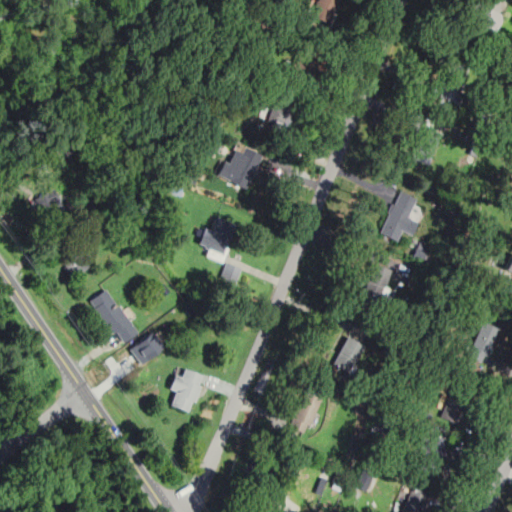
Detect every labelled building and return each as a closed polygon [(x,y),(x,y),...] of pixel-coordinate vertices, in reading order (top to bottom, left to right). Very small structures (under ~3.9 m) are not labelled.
[(315,0),(310,15),(326,21),(333,0),(315,0)] [(503,13),(475,0),(472,0),(465,17),(495,31),(503,13)] [(290,9),(287,20),(306,25),(309,15),(290,9)] [(301,43),(290,74),(309,81),(321,51),(301,43)] [(437,94),(455,103),(470,74),(451,64),(437,94)] [(276,90),(268,114),(283,119),(287,107),(291,108),(295,96),(276,90)] [(419,132),(410,157),(429,164),(440,132),(425,126),(422,133),(419,132)] [(53,148),(58,159),(74,153),(69,141),(53,148)] [(216,173),(244,187),(260,155),(244,147),(241,154),(233,151),(227,163),(222,161),(216,173)] [(185,164),(180,179),(188,181),(193,167),(185,164)] [(38,196),(41,202),(37,204),(44,218),(62,208),(51,189),(38,196)] [(400,190),(379,232),(395,240),(400,229),(410,234),(417,222),(407,217),(416,198),(400,190)] [(216,216),(207,237),(201,234),(197,244),(224,254),(235,224),(216,216)] [(60,258),(73,276),(87,266),(75,248),(60,258)] [(503,269),(511,273),(511,251),(511,252),(503,269)] [(225,262),(219,276),(236,282),(241,268),(225,262)] [(371,264),(366,281),(367,281),(361,301),(376,306),(383,286),(389,269),(371,264)] [(106,287),(89,299),(95,306),(90,309),(103,326),(109,322),(124,341),(139,330),(112,295),(106,287)] [(480,322),(466,356),(479,361),(482,353),(485,354),(495,328),(480,322)] [(129,348),(139,363),(161,348),(151,333),(129,348)] [(345,337),(331,364),(347,372),(360,345),(345,337)] [(174,374),(169,389),(174,390),(169,404),(189,411),(192,401),(195,402),(201,386),(198,385),(202,375),(184,368),(181,377),(174,374)] [(455,380),(441,417),(456,423),(470,386),(455,380)] [(305,392),(299,408),(297,407),(289,426),(302,431),(305,423),(309,424),(319,397),(305,392)] [(375,417),(369,431),(383,437),(388,423),(375,417)] [(418,468),(435,475),(449,441),(432,434),(429,440),(421,437),(418,445),(426,449),(418,468)] [(245,463),(238,483),(259,491),(266,471),(245,463)] [(337,468),(331,482),(341,486),(346,472),(337,468)] [(361,469),(354,486),(363,490),(371,473),(361,469)] [(410,488),(401,511),(427,511),(428,509),(422,507),(427,494),(410,488)] [(52,490),(40,502),(43,505),(35,511),(58,511),(67,504),(52,490)]
